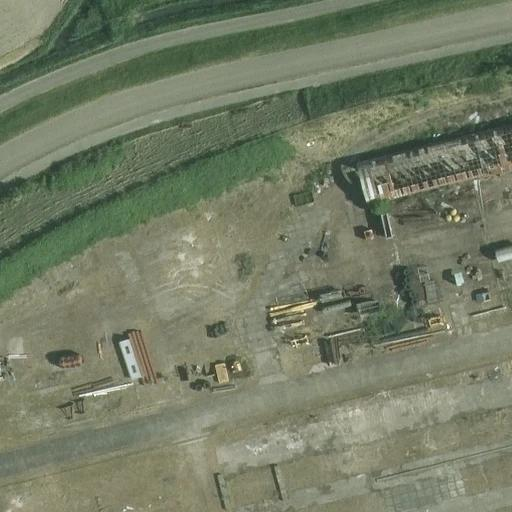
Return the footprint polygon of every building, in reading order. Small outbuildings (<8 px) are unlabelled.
[(368,204),(511,168),(511,125),(358,164),(368,204)] [(376,258),(387,255),(383,238),(372,241),(376,258)] [(388,260),(360,266),(362,277),(390,271),(388,260)] [(205,346),(210,379),(222,377),(218,345),(205,346)] [(127,380),(105,385),(108,395),(130,390),(127,380)] [(171,435),(92,451),(100,492),(179,476),(171,435)]
